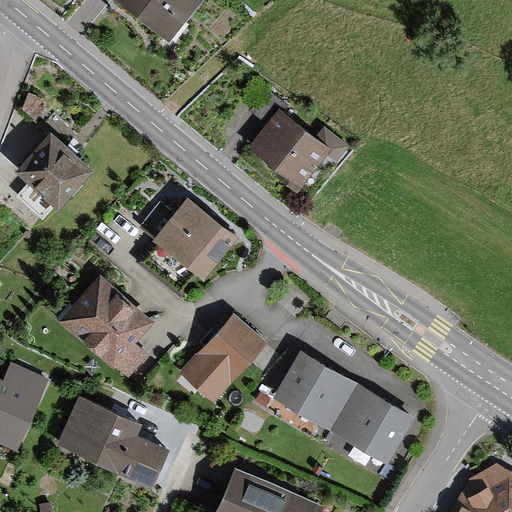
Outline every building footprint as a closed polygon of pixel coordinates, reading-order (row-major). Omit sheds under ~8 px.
[(115,0),(115,1),(166,39),(195,0),(194,0),(115,0)] [(284,101),(255,80),(240,100),(269,122),(249,150),(295,184),(320,149),(336,161),(349,144),(324,125),(314,138),(276,111),(284,101)] [(93,164),(51,125),(17,162),(59,201),(93,164)] [(237,236),(185,199),(157,239),(193,264),(199,256),(215,267),(237,236)] [(150,318),(96,274),(57,322),(124,376),(144,351),(131,341),(150,318)] [(263,345),(230,315),(178,370),(211,400),(263,345)] [(331,424),(358,378),(301,346),(274,391),(331,424)] [(1,379),(0,378),(0,441),(12,447),(40,380),(7,366),(1,379)] [(358,378),(331,424),(389,457),(415,411),(358,378)] [(140,424),(80,398),(59,444),(148,483),(163,448),(135,436),(140,424)] [(470,475),(448,511),(511,511),(511,468),(497,460),(470,475)] [(316,511),(320,505),(232,467),(212,511),(316,511)]
